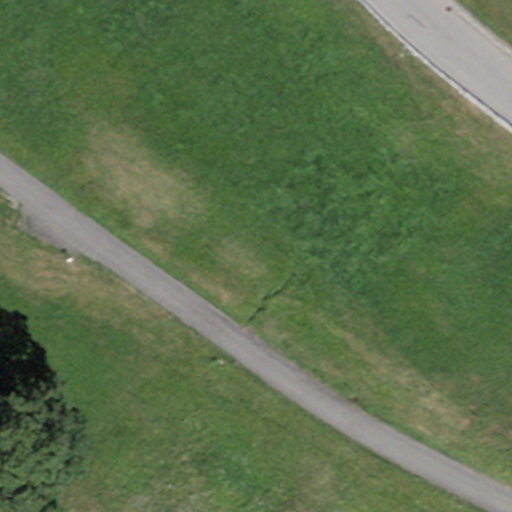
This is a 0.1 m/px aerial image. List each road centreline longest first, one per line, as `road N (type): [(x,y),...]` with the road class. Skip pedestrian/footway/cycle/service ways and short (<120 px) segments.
road 1 (residential): [(508,511),(291,400),(0,196)]
road 2 (tertiary): [(405,0),(511,92)]
